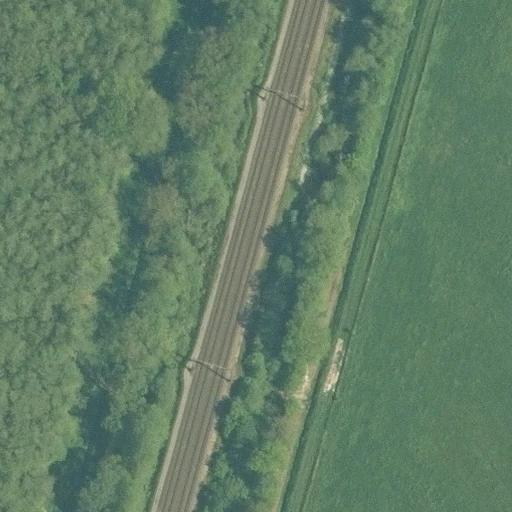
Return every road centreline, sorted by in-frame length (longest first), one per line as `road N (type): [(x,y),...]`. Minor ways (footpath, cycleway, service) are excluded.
road 1 (track): [(432,0),(289,511)]
road 2 (track): [(56,511),(188,0)]
